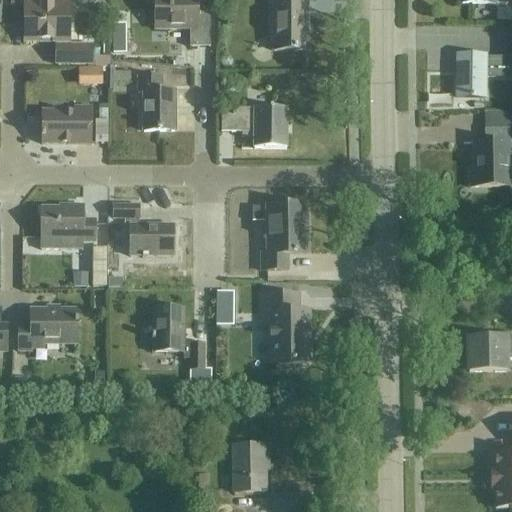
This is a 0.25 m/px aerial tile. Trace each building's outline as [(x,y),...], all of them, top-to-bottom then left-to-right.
[(83,11),(96,0),(74,0),(83,11)] [(197,0),(153,0),(154,31),(190,31),(190,48),(210,48),(210,13),(198,13),(197,0)] [(306,1),(274,1),(274,53),(306,53),(306,1)] [(69,7),(24,7),(24,41),(69,41),(69,7)] [(125,23),(111,23),(111,53),(125,53),(125,23)] [(92,48),(56,47),(56,64),(93,65),(92,48)] [(485,57),(457,57),(456,99),(484,99),(484,79),(511,79),(511,58),(485,58),(485,57)] [(73,67),(73,85),(98,85),(97,67),(73,67)] [(132,73),(114,73),(114,84),(132,84),(132,73)] [(163,79),(138,79),(138,95),(144,95),(144,134),(175,134),(175,93),(163,93),(163,79)] [(75,115),(42,115),(42,147),(90,146),(90,110),(75,110),(75,115)] [(286,111),(221,111),(221,134),(253,134),(253,151),(286,151),(286,111)] [(473,171),(469,171),(470,189),(510,188),(509,144),(511,143),(511,129),(489,130),(484,130),(484,144),(473,144),(473,171)] [(68,211),(41,211),(41,241),(41,252),(64,252),(64,241),(82,241),(82,245),(94,245),(95,222),(83,222),(83,208),(68,208),(68,211)] [(130,220),(130,228),(122,228),(122,226),(111,226),(111,240),(130,240),(130,258),(173,258),(173,227),(138,227),(138,208),(113,208),(113,220),(130,220)] [(307,256),(306,208),(252,209),(252,225),(267,224),(267,255),(261,255),(262,273),(288,273),(288,256),(307,256)] [(247,224),(231,224),(231,245),(247,245),(247,224)] [(15,237),(15,252),(30,252),(30,238),(15,237)] [(75,289),(88,289),(88,276),(75,276),(75,289)] [(122,277),(108,277),(108,289),(122,289),(122,277)] [(235,295),(217,295),(217,311),(235,311),(235,295)] [(269,315),(270,365),(310,364),(309,312),(298,313),(298,296),(263,296),(263,315),(269,315)] [(185,311),(154,311),(154,355),(191,355),(191,372),(191,385),(191,386),(211,386),(211,385),(211,372),(204,372),(204,345),(185,345),(185,311)] [(17,328),(17,354),(30,354),(30,347),(77,347),(77,313),(30,314),(30,328),(17,328)] [(504,357),(510,357),(510,336),(482,336),(482,343),(467,343),(468,374),(505,373),(504,357)] [(104,373),(94,373),(94,384),(104,384),(104,373)] [(29,393),(29,385),(29,382),(16,382),(17,385),(17,393),(29,393)] [(232,449),(233,495),(265,495),(265,464),(268,464),(268,448),(232,449)] [(495,473),(491,473),(492,490),(496,490),(496,510),(510,509),(510,511),(511,510),(511,454),(495,454),(495,473)]
